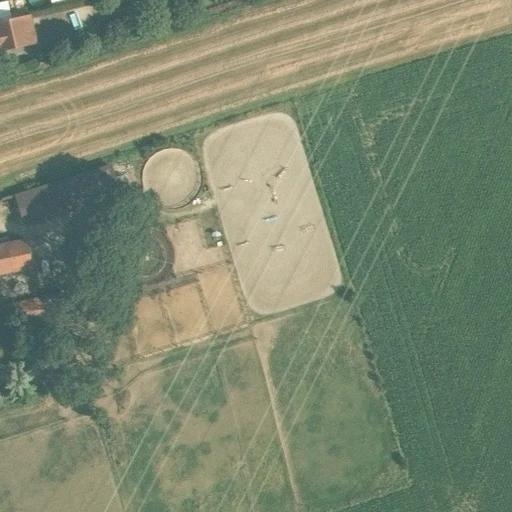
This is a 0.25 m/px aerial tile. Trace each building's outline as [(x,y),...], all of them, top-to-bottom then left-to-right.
[(100,0),(105,13),(131,3),(129,0),(100,0)] [(0,50),(32,42),(25,16),(0,22),(0,50)] [(88,171),(0,200),(8,223),(96,195),(88,171)] [(0,275),(31,269),(24,241),(0,245),(0,275)] [(65,297),(42,302),(43,306),(44,315),(68,310),(65,297)] [(0,306),(0,323),(42,315),(39,298),(0,306)] [(46,340),(22,346),(26,368),(51,361),(46,340)]
